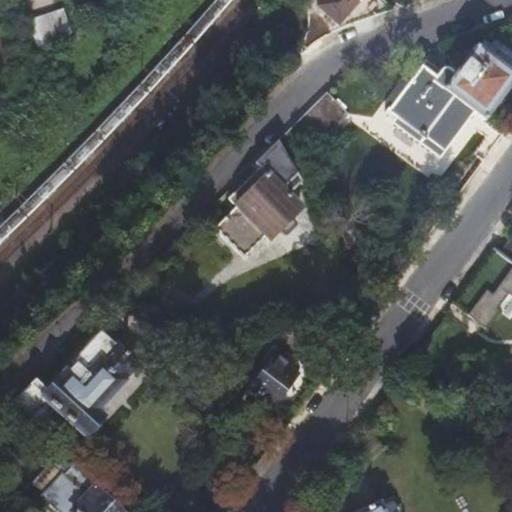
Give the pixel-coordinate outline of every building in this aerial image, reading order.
[(352,0),(355,0),(362,5),(375,6),(380,0),(315,0),(336,18),(352,0)] [(26,20),(40,63),(70,32),(62,8),(26,20)] [(419,67),(384,111),(441,153),(473,112),(482,119),(511,75),(474,47),(454,73),(447,68),(441,68),(437,71),(432,78),(419,67)] [(348,112),(326,91),(324,93),(276,141),(295,169),(348,112)] [(283,187),(296,172),(295,169),(276,141),(263,154),(252,165),(256,169),(226,198),(235,206),(212,229),(241,259),(264,236),(267,239),(278,228),(288,218),(300,206),(283,187)] [(288,218),(278,228),(286,237),(296,227),(288,218)] [(498,252),(511,262),(511,239),(509,237),(498,252)] [(491,247),(468,277),(491,293),(511,264),(511,262),(498,252),(491,247)] [(43,390),(32,379),(5,404),(33,430),(52,410),(81,437),(84,434),(89,436),(98,426),(96,420),(99,417),(92,410),(134,366),(98,331),(69,362),(72,365),(58,380),(56,378),(43,390)] [(237,397),(262,420),(297,373),(287,366),(291,361),(274,349),(237,397)] [(120,511),(70,465),(60,475),(59,474),(37,496),(53,511),(120,511)] [(381,511),(377,501),(353,511),(381,511)]
